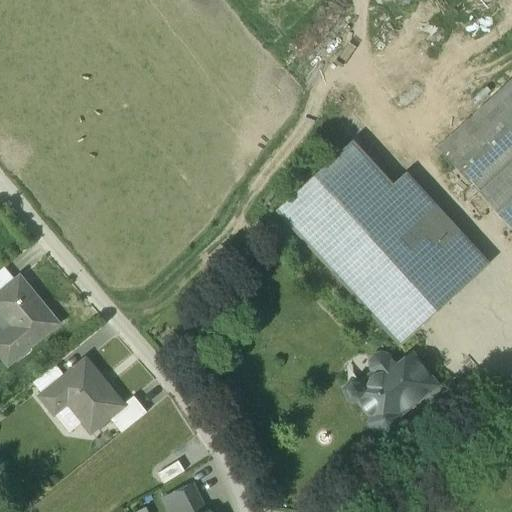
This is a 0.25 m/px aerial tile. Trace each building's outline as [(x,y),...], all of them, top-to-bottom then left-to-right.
[(511,78),(436,148),(511,231),(511,78)] [(352,143),(276,212),(399,347),(489,265),(406,173),(392,186),(352,143)] [(3,268),(0,271),(0,293),(15,282),(3,268)] [(57,325),(19,279),(15,282),(0,293),(0,314),(11,328),(0,336),(0,356),(7,366),(57,325)] [(395,370),(385,358),(380,356),(374,358),(371,363),(371,369),(375,374),(360,385),(351,384),(345,392),(349,400),(358,401),(371,417),(370,424),(377,433),(388,435),(397,428),(398,417),(395,412),(407,403),(413,403),(418,399),(395,370)] [(434,387),(411,357),(395,370),(418,399),(434,387)] [(122,407),(85,361),(64,378),(42,396),(40,398),(54,415),(67,404),(90,433),(108,418),(122,407)] [(54,366),(33,384),(42,396),(64,378),(54,366)] [(146,414),(133,398),(122,407),(108,418),(121,434),(146,414)] [(511,420),(501,430),(511,443),(511,420)] [(184,460),(162,470),(167,480),(188,471),(184,460)] [(203,511),(191,487),(163,501),(168,511),(203,511)]
